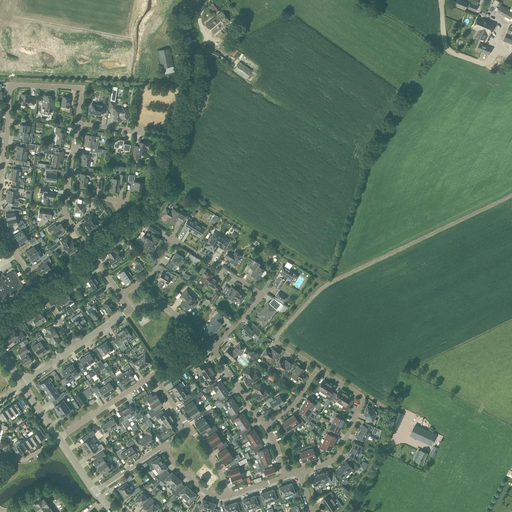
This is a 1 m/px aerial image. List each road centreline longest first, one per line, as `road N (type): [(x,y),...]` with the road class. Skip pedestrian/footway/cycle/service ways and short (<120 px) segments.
road 1 (unclassified): [(276,336),(323,287),(511,192)]
road 2 (residential): [(212,350),(258,294),(179,243),(121,296)]
road 3 (residential): [(0,186),(10,89),(79,90),(77,124)]
road 4 (residential): [(189,428),(151,376),(59,438)]
road 5 (residential): [(300,472),(340,452),(362,398),(317,369)]
road 6 (track): [(208,0),(178,127)]
